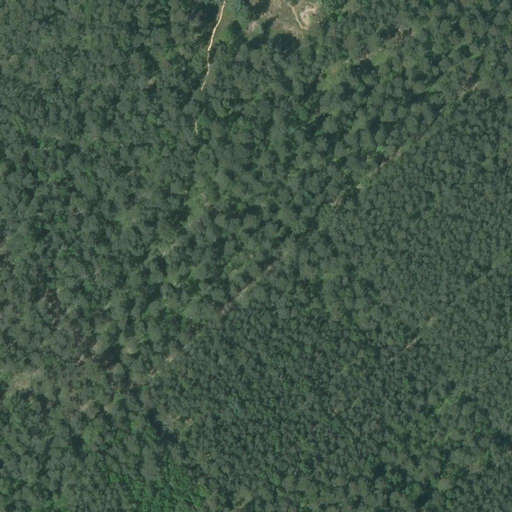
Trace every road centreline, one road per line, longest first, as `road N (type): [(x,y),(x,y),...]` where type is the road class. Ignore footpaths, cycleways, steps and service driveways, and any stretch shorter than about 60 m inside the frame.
road 1 (track): [(231,511),(125,394),(511,44)]
road 2 (track): [(0,255),(125,394)]
